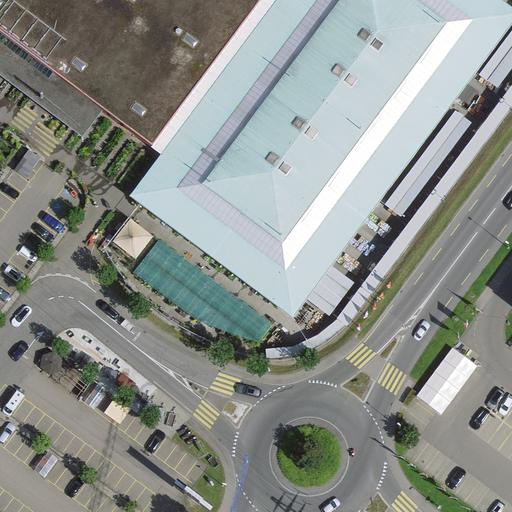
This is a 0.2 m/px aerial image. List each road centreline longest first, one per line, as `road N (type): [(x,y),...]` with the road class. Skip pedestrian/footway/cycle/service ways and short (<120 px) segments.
road 1 (primary): [(418,311),(511,186)]
road 2 (unknown): [(69,154),(80,186),(61,298)]
road 3 (primary): [(418,311),(305,397)]
road 4 (primary): [(368,442),(418,311)]
